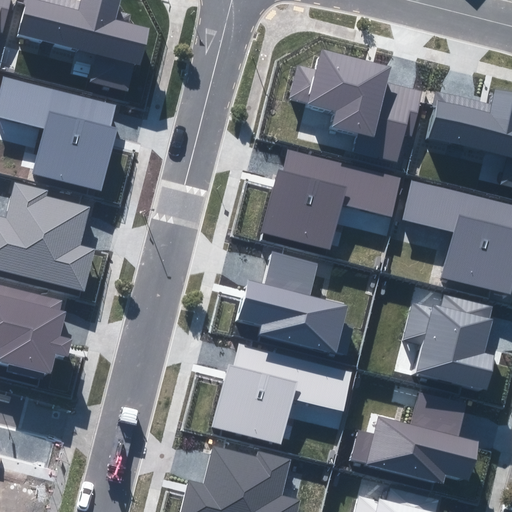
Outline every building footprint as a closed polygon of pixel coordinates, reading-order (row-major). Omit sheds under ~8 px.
[(0,0),(0,35),(1,35),(9,0),(0,0)] [(117,12),(119,0),(81,0),(82,2),(73,0),(25,0),(17,35),(97,53),(90,83),(129,91),(135,65),(141,67),(150,29),(127,24),(129,15),(117,12)] [(315,71),(296,66),(288,99),(306,103),(305,107),(335,114),(332,129),(358,135),(353,153),(397,164),(404,137),(411,138),(422,91),(399,85),(387,82),(391,67),(321,50),(315,71)] [(33,174),(101,191),(118,129),(111,127),(112,120),(116,104),(2,76),(0,83),(0,119),(44,130),(33,174)] [(511,93),(495,90),(492,105),(457,97),(438,92),(427,138),(507,156),(500,185),(511,187),(511,93)] [(278,169),(262,232),(329,249),(341,204),(392,217),(402,177),(289,149),(286,162),(283,171),(278,169)] [(442,277),(511,294),(511,293),(511,203),(411,179),(401,220),(453,233),(442,277)] [(0,270),(84,292),(95,249),(80,245),(85,227),(90,207),(45,196),(47,190),(14,182),(5,218),(0,216),(0,270)] [(262,325),(259,336),(347,357),(355,325),(342,322),(347,304),(310,295),(318,263),(271,252),(267,269),(263,284),(248,280),(238,319),(262,325)] [(44,369),(49,371),(54,351),(67,355),(71,339),(60,336),(63,323),(66,310),(61,309),(63,299),(0,283),(0,365),(7,367),(6,371),(41,380),(44,369)] [(414,372),(488,389),(496,355),(485,353),(489,333),(493,319),(490,318),(493,306),(443,295),(441,306),(433,304),(432,307),(413,303),(404,340),(420,344),(414,372)] [(228,365),(213,427),(282,444),(293,400),(346,413),(356,372),(240,342),(237,355),(234,366),(228,365)] [(351,460),(443,482),(445,474),(469,480),(479,442),(459,437),(463,421),(468,402),(418,390),(410,424),(378,416),(374,433),(359,429),(351,460)] [(181,511),(296,511),(300,500),(281,495),(290,459),(258,451),(256,457),(212,445),(207,467),(202,484),(189,480),(181,511)] [(438,511),(436,511),(439,500),(390,488),(387,499),(379,498),(379,501),(359,496),(355,511),(438,511)]
